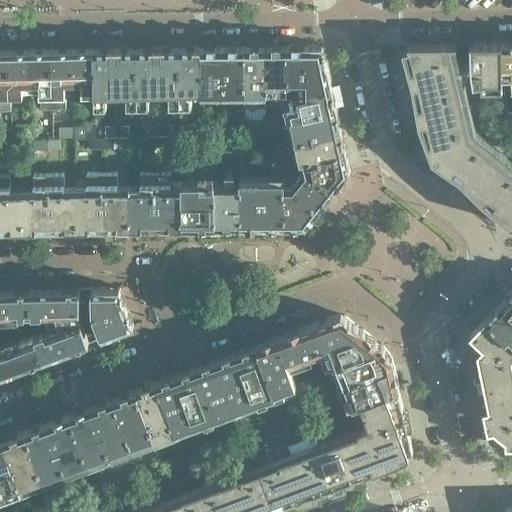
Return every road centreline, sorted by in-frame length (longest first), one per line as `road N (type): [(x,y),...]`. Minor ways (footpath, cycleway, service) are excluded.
road 1 (residential): [(0,22),(357,19)]
road 2 (residential): [(489,256),(481,236),(390,162),(357,19)]
road 3 (residential): [(178,341),(343,284),(430,345)]
road 4 (residential): [(178,341),(140,269),(0,269)]
road 5 (residential): [(0,408),(178,341)]
road 6 (residential): [(357,19),(511,17)]
road 7 (residential): [(458,480),(430,345)]
